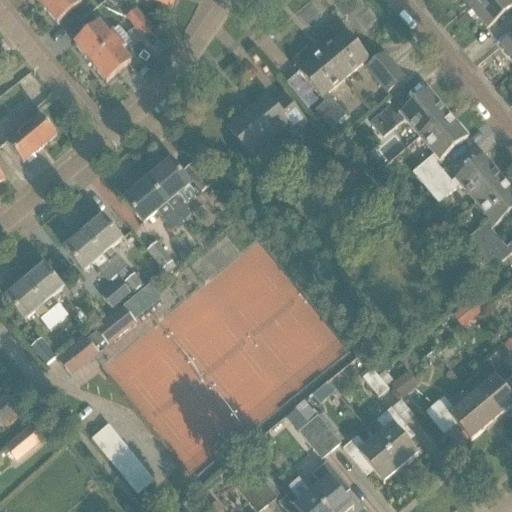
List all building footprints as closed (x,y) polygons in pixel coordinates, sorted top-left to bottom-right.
[(49,0),(41,7),(57,26),(81,5),(76,0),(49,0)] [(511,0),(478,0),(471,6),(480,17),(477,20),(487,31),(511,9),(511,0)] [(126,19),(134,29),(144,21),(135,11),(126,19)] [(142,39),(152,31),(144,21),(134,29),(142,39)] [(90,66),(117,44),(110,36),(108,38),(99,27),(75,48),(90,66)] [(321,54),(345,82),(362,67),(378,86),(386,95),(405,80),(396,71),(384,56),(372,66),(345,34),(321,54)] [(511,38),(501,48),(510,59),(511,57),(511,38)] [(123,51),(117,44),(90,66),(106,85),(130,64),(121,53),(123,51)] [(327,97),(345,82),(321,54),(297,73),(324,105),(315,113),(330,131),(346,118),(327,97)] [(145,70),(139,77),(142,80),(149,73),(145,70)] [(405,123),(419,140),(447,116),(427,93),(396,119),(388,110),(370,125),(383,141),(405,123)] [(291,129),(302,120),(282,97),(271,106),(266,99),(228,131),(249,156),(286,124),(291,129)] [(467,140),(447,116),(419,140),(434,158),(412,176),(425,191),(443,176),(436,166),(467,140)] [(49,121),(13,145),(26,164),(62,139),(49,121)] [(451,185),(443,176),(425,191),(438,206),(460,188),(474,206),(502,182),(483,158),(451,185)] [(145,184),(180,225),(190,217),(175,199),(178,197),(183,203),(188,204),(194,199),(194,195),(188,188),(189,187),(170,164),(145,184)] [(211,186),(193,165),(182,173),(200,195),(211,186)] [(350,165),(340,174),(351,187),(361,178),(350,165)] [(0,189),(9,182),(0,170),(0,189)] [(511,214),(511,193),(502,182),(474,206),(489,223),(468,242),(480,257),(499,242),(491,232),(511,214)] [(172,231),(180,225),(145,184),(123,203),(143,226),(157,214),(172,231)] [(83,236),(117,276),(126,269),(111,251),(121,243),(102,221),(83,236)] [(108,284),(117,276),(83,236),(64,251),(84,274),(93,266),(108,284)] [(511,245),(506,250),(499,242),(480,257),(493,272),(511,256),(511,245)] [(171,264),(155,245),(145,253),(161,272),(171,264)] [(225,245),(211,257),(224,271),(237,259),(225,245)] [(43,269),(24,285),(43,308),(50,316),(58,325),(74,345),(83,337),(67,318),(52,301),(62,292),(43,269)] [(142,287),(133,276),(124,284),(133,295),(142,287)] [(119,282),(101,298),(111,311),(130,295),(119,282)] [(73,284),(66,290),(73,298),(80,292),(73,284)] [(43,308),(24,285),(6,300),(25,323),(43,308)] [(477,298),(452,317),(462,329),(486,310),(477,298)] [(96,334),(87,342),(86,340),(58,363),(70,378),(79,371),(98,355),(94,351),(103,343),(107,348),(134,325),(121,308),(93,331),(96,334)] [(58,325),(50,316),(41,323),(49,333),(58,325)] [(511,340),(503,347),(511,358),(511,340)] [(56,360),(41,341),(31,350),(46,368),(56,360)] [(367,343),(359,350),(372,365),(380,357),(367,343)] [(471,399),(493,425),(511,409),(511,402),(500,388),(511,378),(511,376),(496,357),(478,372),(489,385),(471,399)] [(379,401),(388,393),(385,388),(377,379),(372,373),(362,381),(379,401)] [(384,373),(377,379),(385,388),(392,383),(384,373)] [(418,388),(406,374),(391,387),(402,401),(418,388)] [(0,423),(2,426),(18,413),(5,398),(0,401),(0,423)] [(470,444),(493,425),(471,399),(454,414),(443,401),(426,416),(443,437),(455,426),(470,444)] [(385,434),(375,442),(401,472),(417,458),(402,440),(409,434),(391,412),(376,424),(385,434)] [(317,419),(308,427),(331,455),(341,447),(317,419)] [(331,455),(308,427),(298,435),(321,463),(331,455)] [(100,451),(115,437),(108,428),(92,441),(100,451)] [(23,452),(39,438),(31,429),(15,443),(23,452)] [(115,437),(100,451),(107,460),(123,447),(115,437)] [(401,472),(375,442),(365,450),(357,440),(343,452),(361,474),(368,468),(384,486),(401,472)] [(123,447),(107,460),(115,469),(131,456),(123,447)] [(131,456),(115,469),(123,479),(139,466),(131,456)] [(139,466),(123,479),(131,489),(147,476),(139,466)] [(320,488),(310,496),(324,511),(352,511),(338,494),(345,488),(326,466),(312,478),(320,488)] [(253,473),(243,481),(266,508),(276,500),(269,492),(253,473)] [(147,476),(131,489),(137,497),(153,484),(147,476)] [(261,511),(266,508),(243,481),(233,489),(250,508),(252,511),(261,511)] [(152,511),(163,502),(156,492),(144,502),(152,511)] [(324,511),(310,496),(301,504),(292,494),(278,506),(283,511),(324,511)] [(222,511),(216,503),(210,508),(213,511),(222,511)]
